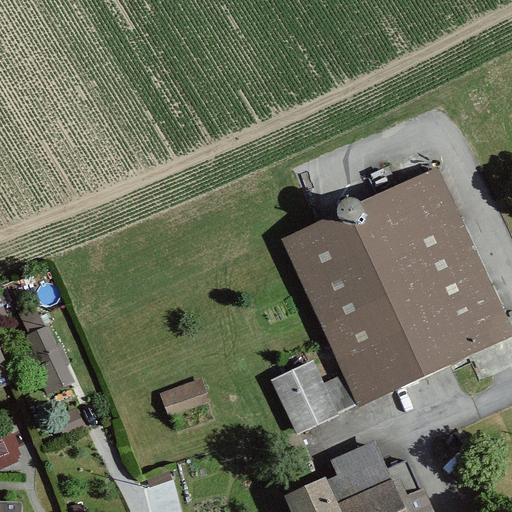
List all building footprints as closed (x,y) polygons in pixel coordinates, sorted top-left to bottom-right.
[(317,223),(281,239),(343,374),(358,406),(359,408),(511,337),(511,328),(438,167),(317,223)] [(47,327),(26,337),(40,367),(34,370),(47,399),(75,386),(47,327)] [(0,392),(1,392),(0,389),(11,384),(15,383),(0,349),(0,392)] [(271,379),(297,435),(298,435),(340,416),(339,414),(358,406),(343,374),(324,383),(314,360),(271,379)] [(202,378),(160,394),(169,418),(211,402),(202,378)] [(63,436),(84,426),(76,408),(55,418),(63,436)] [(292,511),(435,511),(425,488),(421,490),(407,460),(388,468),(375,440),(330,460),(338,475),(327,480),(326,477),(317,481),(285,496),(292,511)] [(148,479),(150,487),(173,480),(170,472),(148,479)] [(0,511),(22,511),(23,502),(0,501),(0,511)]
